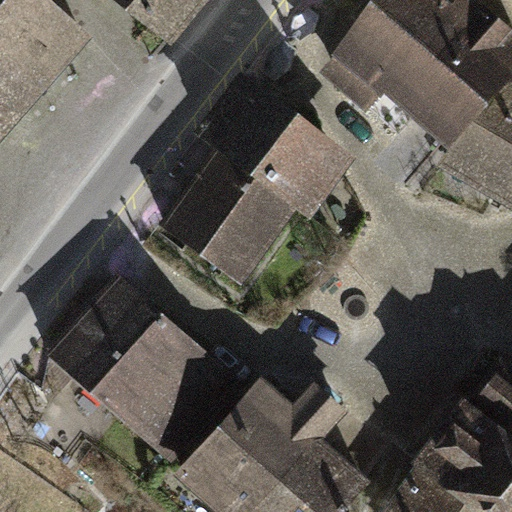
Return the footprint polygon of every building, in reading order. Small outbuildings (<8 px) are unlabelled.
[(0,0),(0,138),(89,41),(43,0),(0,0)] [(116,0),(170,43),(204,0),(116,0)] [(384,89),(425,40),(378,0),(370,0),(331,50),(333,52),(330,56),(318,70),(366,109),(384,89)] [(378,0),(425,40),(437,50),(481,3),(477,0),(378,0)] [(511,23),(483,0),(481,3),(437,50),(425,40),(384,89),(398,102),(449,145),(511,73),(511,23)] [(196,131),(216,146),(298,207),(312,217),(337,185),(358,157),(240,71),(196,131)] [(511,73),(449,145),(436,162),(511,207),(511,73)] [(242,283),(298,207),(216,146),(159,222),(242,283)] [(46,352),(91,391),(162,310),(118,271),(46,352)] [(211,353),(162,310),(91,391),(171,462),(243,380),(211,353)] [(511,359),(506,355),(472,400),(511,431),(511,359)] [(175,472),(222,511),(259,511),(324,438),(349,409),(315,380),(294,403),(260,374),(251,384),(175,472)] [(511,511),(511,431),(472,400),(462,393),(411,461),(416,464),(481,511),(511,511)] [(339,511),(369,478),(324,438),(259,511),(339,511)] [(481,511),(416,464),(394,493),(381,511),(481,511)]
